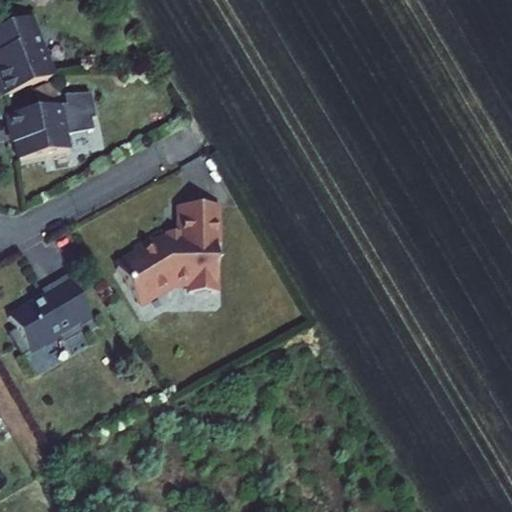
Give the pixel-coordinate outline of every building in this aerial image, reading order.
[(0,94),(2,98),(53,78),(29,19),(0,30),(0,94)] [(92,133),(90,122),(97,121),(93,93),(67,97),(68,108),(62,109),(66,136),(92,133)] [(66,136),(62,109),(5,118),(8,133),(12,132),(15,148),(18,162),(68,152),(66,136)] [(115,270),(136,306),(172,284),(187,284),(187,290),(187,295),(215,295),(214,246),(214,208),(180,208),(181,243),(160,244),(155,246),(152,242),(151,240),(132,251),(134,253),(137,257),(115,270)] [(164,238),(159,238),(152,242),(155,246),(160,244),(181,243),(180,208),(175,208),(175,234),(164,234),(164,238)] [(113,265),(115,270),(137,257),(134,253),(113,265)] [(29,307),(8,320),(15,332),(8,337),(21,358),(59,338),(63,344),(80,334),(77,328),(90,320),(65,279),(41,293),(46,302),(31,311),(29,307)] [(139,310),(173,290),(187,290),(187,284),(172,284),(136,306),(139,310)]
